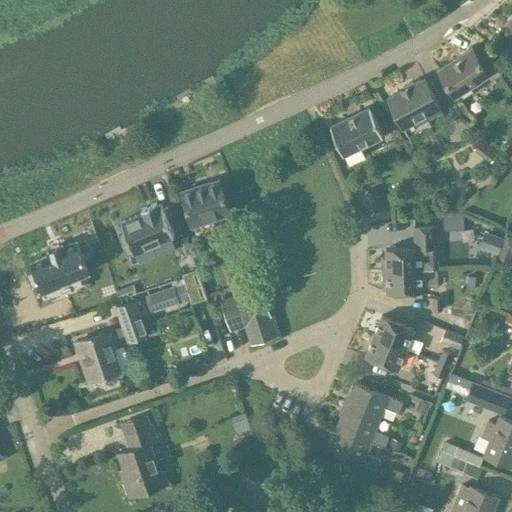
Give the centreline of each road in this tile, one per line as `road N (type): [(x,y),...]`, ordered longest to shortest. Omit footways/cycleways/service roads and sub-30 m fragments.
road 1 (residential): [(0,232),(331,88),(479,0)]
road 2 (residential): [(34,433),(256,364)]
road 3 (residential): [(331,338),(314,390),(287,385),(256,364)]
